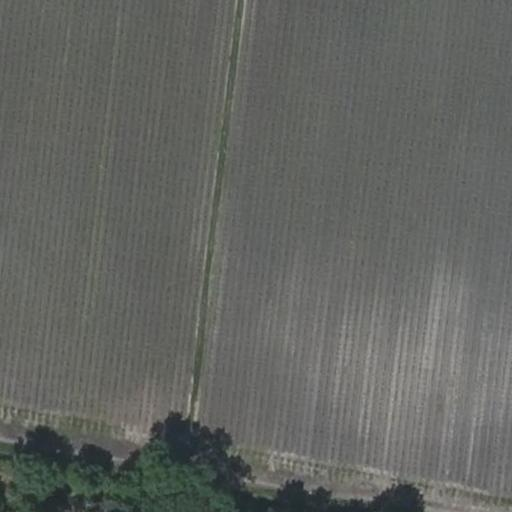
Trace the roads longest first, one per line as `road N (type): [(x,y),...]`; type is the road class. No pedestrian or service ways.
road 1 (track): [(241,0),(187,468)]
road 2 (track): [(444,511),(0,434)]
